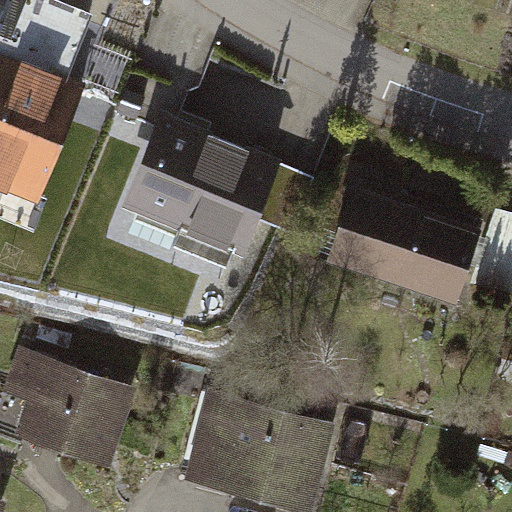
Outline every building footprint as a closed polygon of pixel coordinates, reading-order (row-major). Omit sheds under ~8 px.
[(91,19),(44,0),(28,0),(6,55),(0,52),(0,174),(40,190),(83,83),(67,77),(91,19)] [(185,91),(132,71),(117,110),(163,127),(134,204),(185,223),(178,241),(227,260),(234,239),(241,242),(253,212),(294,227),(315,171),(175,118),(185,91)] [(478,237),(349,189),(320,265),(452,314),(460,293),(478,237)] [(511,290),(511,220),(486,212),(478,237),(460,293),(507,308),(511,290)] [(137,378),(19,338),(4,382),(0,380),(0,430),(23,438),(26,428),(111,456),(137,378)] [(335,414),(208,382),(187,465),(313,498),(335,414)]
